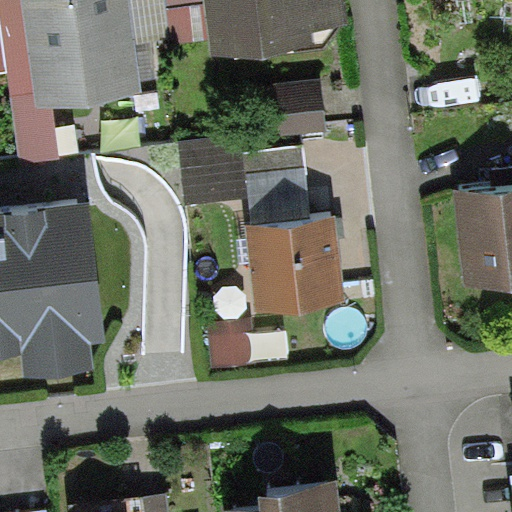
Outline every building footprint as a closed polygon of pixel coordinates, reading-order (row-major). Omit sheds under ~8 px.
[(29,0),(49,128),(139,114),(122,0),(29,0)] [(162,0),(168,49),(214,44),(217,71),(333,57),(325,0),(162,0)] [(511,0),(436,0),(439,11),(511,0)] [(290,86),(293,130),(339,127),(335,83),(290,86)] [(65,156),(0,163),(0,361),(87,352),(65,156)] [(511,184),(456,191),(469,306),(511,301),(511,184)] [(330,219),(252,229),(264,329),(343,320),(330,219)] [(250,327),(209,329),(211,379),(252,376),(250,327)] [(270,497),(235,501),(236,511),(335,511),(331,474),(269,481),(270,497)] [(0,507),(0,511),(52,511),(51,502),(0,507)]
